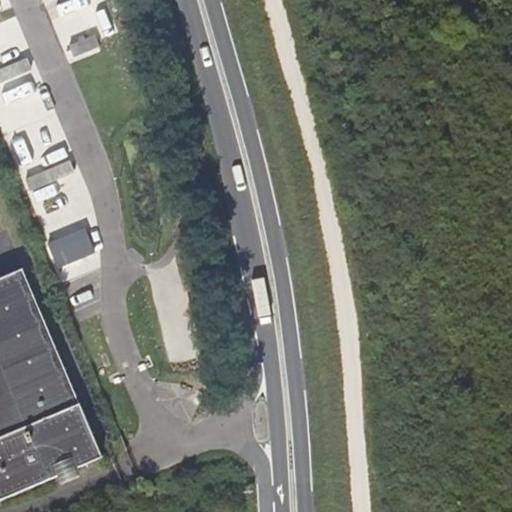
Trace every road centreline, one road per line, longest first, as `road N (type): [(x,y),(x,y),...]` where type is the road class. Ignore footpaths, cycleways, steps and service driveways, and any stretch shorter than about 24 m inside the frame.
road 1 (track): [(251,0),(282,81),(324,343),(339,511)]
road 2 (tertiary): [(305,511),(283,279),(213,0)]
road 3 (tertiary): [(191,0),(244,196),(270,375),(274,511)]
